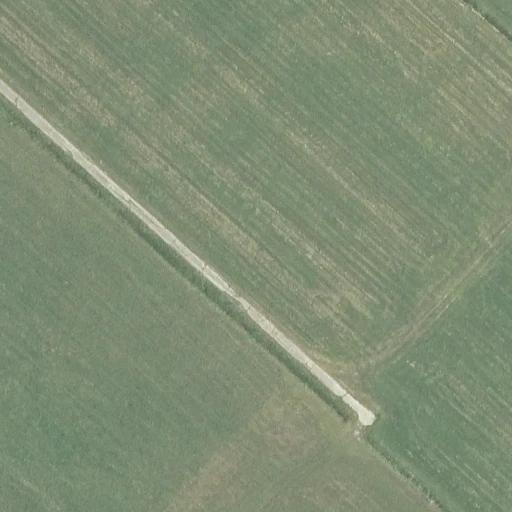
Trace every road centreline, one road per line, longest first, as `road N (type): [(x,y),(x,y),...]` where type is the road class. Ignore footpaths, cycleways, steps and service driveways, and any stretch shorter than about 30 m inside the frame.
road 1 (track): [(360,407),(0,79)]
road 2 (track): [(360,407),(511,240)]
